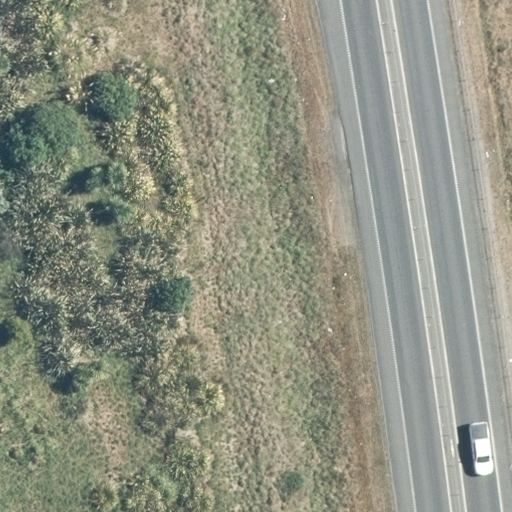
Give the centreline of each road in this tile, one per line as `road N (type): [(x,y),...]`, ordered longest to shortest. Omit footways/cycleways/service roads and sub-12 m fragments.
road 1 (trunk): [(419,0),(498,511)]
road 2 (trunk): [(408,511),(358,0)]
